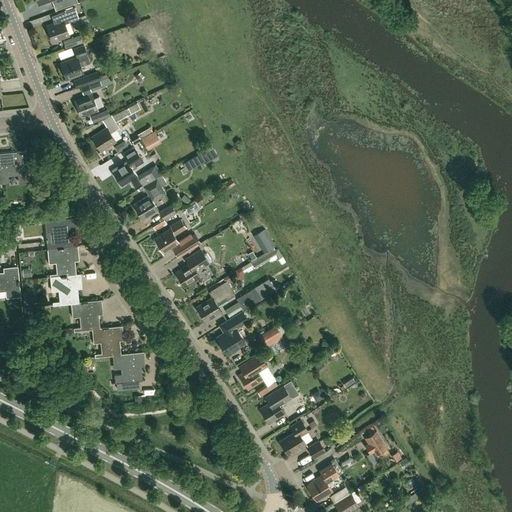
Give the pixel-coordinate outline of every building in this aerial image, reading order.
[(55,10),(78,2),(76,0),(62,0),(53,3),(55,10)] [(53,42),(70,35),(65,23),(79,18),(75,7),(52,16),(55,23),(47,26),(53,42)] [(83,42),(80,34),(63,40),(66,48),(83,42)] [(67,79),(84,73),(81,66),(91,62),(84,43),(81,44),(82,45),(74,48),(77,56),(61,63),(67,79)] [(113,73),(123,69),(119,61),(110,64),(113,73)] [(77,87),(101,79),(98,71),(75,80),(77,87)] [(91,91),(102,87),(113,82),(111,78),(110,76),(100,80),(88,85),(91,91)] [(170,87),(161,90),(164,98),(173,95),(170,87)] [(103,105),(99,95),(93,98),(92,94),(75,100),(81,117),(98,111),(97,108),(103,105)] [(146,101),(151,112),(162,107),(156,96),(146,101)] [(128,107),(115,114),(118,120),(140,108),(137,102),(128,107)] [(91,115),(94,122),(101,118),(98,112),(91,115)] [(107,127),(91,137),(100,152),(116,142),(115,140),(110,132),(116,128),(118,127),(115,122),(111,116),(110,114),(110,115),(106,117),(102,119),(107,127)] [(130,138),(134,144),(153,132),(150,127),(138,134),(137,133),(130,138)] [(154,132),(141,140),(146,147),(159,139),(154,132)] [(118,152),(128,146),(125,140),(115,147),(118,152)] [(141,152),(146,150),(141,141),(137,143),(141,152)] [(142,187),(161,174),(155,165),(137,176),(132,168),(143,161),(138,153),(133,145),(122,152),(127,162),(112,171),(122,186),(130,181),(135,189),(141,185),(142,187)] [(0,153),(0,169),(1,183),(4,183),(3,176),(19,174),(20,181),(29,180),(26,151),(16,152),(0,153)] [(157,164),(162,161),(157,153),(152,155),(157,164)] [(200,153),(183,163),(188,170),(204,159),(200,153)] [(149,195),(152,200),(164,193),(166,191),(162,185),(167,182),(162,174),(161,174),(142,187),(138,189),(140,191),(144,188),(149,195)] [(158,210),(152,200),(149,195),(133,205),(142,220),(158,210)] [(164,220),(176,212),(171,204),(159,211),(164,220)] [(72,246),(70,227),(76,227),(75,217),(45,221),(46,230),(54,229),(56,245),(48,246),(48,249),(72,246)] [(186,227),(181,218),(170,225),(176,234),(186,227)] [(273,247),(275,245),(265,228),(253,236),(264,253),(273,247)] [(173,247),(179,244),(179,243),(170,229),(154,239),(163,253),(173,247)] [(179,244),(173,247),(178,256),(200,242),(195,233),(179,243),(179,244)] [(51,277),(75,273),(73,255),(79,255),(78,245),(72,246),(48,249),(49,258),(57,257),(58,274),(51,275),(51,277)] [(275,249),(273,247),(264,253),(250,261),(254,268),(274,256),(275,258),(277,257),(278,259),(283,256),(278,247),(275,249)] [(204,254),(200,248),(186,257),(189,263),(175,271),(185,286),(200,277),(197,271),(210,262),(211,261),(211,260),(208,254),(206,253),(204,254)] [(236,279),(244,279),(244,272),(253,267),(250,262),(240,267),(236,270),(236,279)] [(207,285),(222,278),(217,266),(202,273),(207,285)] [(0,274),(0,290),(10,290),(11,297),(21,296),(18,267),(8,268),(8,273),(0,274)] [(54,304),(71,303),(78,302),(78,301),(76,283),(81,282),(80,273),(75,273),(51,277),(52,291),(60,290),(61,301),(53,302),(54,304)] [(206,320),(222,311),(218,304),(235,294),(226,280),(208,291),(211,296),(196,305),(206,320)] [(255,287),(236,299),(243,309),(261,298),(261,297),(255,287)] [(92,328),(98,327),(96,309),(102,308),(101,299),(78,301),(78,302),(71,303),(73,317),(81,316),(82,327),(74,328),(74,330),(92,329),(92,328)] [(245,341),(236,327),(248,319),(243,310),(224,322),(219,325),(224,333),(216,338),(227,354),(238,347),(238,346),(245,341)] [(266,347),(282,336),(275,324),(258,336),(266,347)] [(95,356),(112,354),(120,353),(118,335),(123,334),(122,325),(98,327),(92,328),(92,329),(93,338),(100,337),(102,353),(94,354),(95,356)] [(287,340),(277,346),(281,352),(291,347),(287,340)] [(121,363),(122,373),(114,374),(115,382),(141,379),(139,361),(144,360),(143,351),(120,353),(112,354),(113,363),(121,363)] [(258,370),(267,365),(259,353),(239,365),(243,371),(238,374),(248,389),(264,379),(258,370)] [(322,358),(327,369),(334,365),(329,355),(322,358)] [(260,395),(268,390),(279,383),(275,377),(264,384),(256,389),(260,395)] [(269,402),(260,408),(269,423),(285,413),(280,405),(291,398),(283,385),(267,395),(265,396),(269,402)] [(295,451),(299,449),(300,447),(305,443),(300,435),(308,430),(301,419),(290,426),(294,432),(280,441),(288,454),(293,451),(295,451)] [(375,431),(366,437),(369,442),(370,443),(366,446),(369,450),(373,448),(375,450),(377,454),(386,448),(375,431)] [(313,457),(324,450),(318,440),(307,447),(313,457)] [(401,450),(394,452),(395,458),(402,457),(401,450)] [(316,500),(332,490),(327,481),(339,474),(332,463),(319,470),(322,475),(307,485),(316,500)] [(342,486),(333,492),(337,498),(346,492),(342,486)] [(349,492),(337,500),(333,502),(339,511),(338,511),(351,511),(351,510),(358,505),(353,496),(350,491),(349,493),(349,492)]
